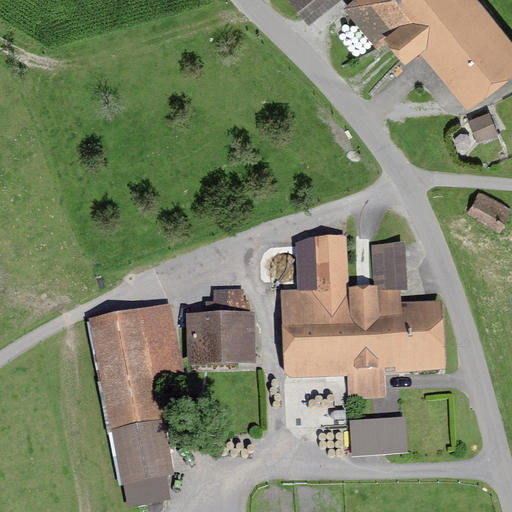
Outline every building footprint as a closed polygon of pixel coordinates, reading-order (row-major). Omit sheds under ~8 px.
[(427,36),(471,90),(511,57),(511,45),(491,20),(493,18),(478,0),(470,0),(465,4),(461,0),(357,0),(349,7),(379,44),(392,35),(407,53),(427,36)] [(478,131),(499,124),(493,106),(472,112),(478,131)] [(470,212),(498,228),(507,213),(479,197),(470,212)] [(376,276),(407,274),(406,236),(375,237),(376,276)] [(436,315),(394,317),(392,314),(391,293),(347,295),(344,244),(312,245),(314,296),(285,297),(289,367),(437,361),(436,315)] [(94,325),(113,426),(158,418),(150,376),(180,370),(169,311),(94,325)] [(192,322),(193,361),(251,359),(250,320),(192,322)] [(169,477),(158,418),(113,426),(124,485),(169,477)] [(352,426),(354,454),(402,451),(401,423),(352,426)]
